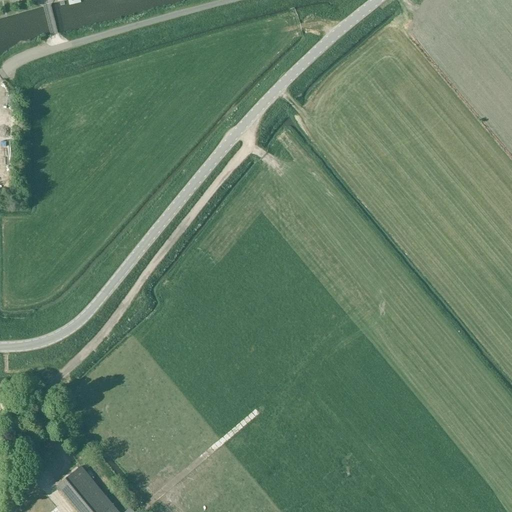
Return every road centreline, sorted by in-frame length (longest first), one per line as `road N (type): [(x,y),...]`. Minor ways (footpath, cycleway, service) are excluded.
road 1 (tertiary): [(0,348),(68,333),(276,89),(380,0)]
road 2 (unclassified): [(0,75),(57,48),(231,0)]
